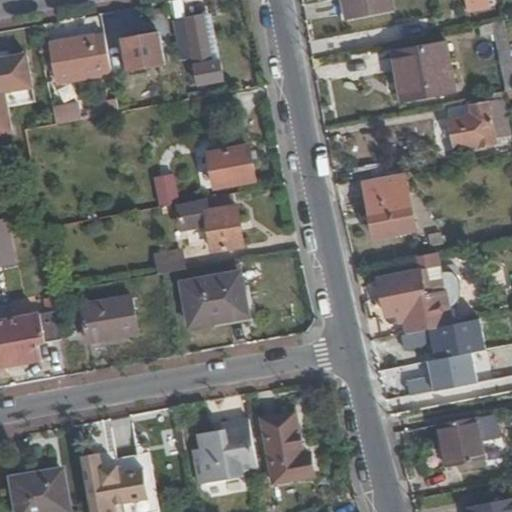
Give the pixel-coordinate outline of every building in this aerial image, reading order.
[(337,0),(342,23),(349,22),(344,0),(337,0)] [(393,0),(344,0),(349,22),(396,12),(393,0)] [(484,0),(465,0),(469,16),(488,12),(484,0)] [(211,15),(202,17),(210,63),(219,61),(211,15)] [(202,17),(172,23),(184,88),(222,81),(219,61),(210,63),(202,17)] [(493,37),(491,26),(478,28),(480,39),(493,37)] [(165,65),(158,32),(122,39),(128,71),(165,65)] [(111,74),(104,34),(53,44),(60,83),(111,74)] [(445,44),(391,53),(396,80),(402,79),(406,102),(453,94),(445,44)] [(0,64),(29,59),(28,54),(0,58),(0,64)] [(0,135),(15,132),(10,107),(7,93),(35,87),(29,59),(0,64),(0,135)] [(35,87),(7,93),(10,107),(37,102),(35,87)] [(105,115),(119,113),(116,100),(103,102),(105,115)] [(505,121),(500,101),(467,107),(468,119),(453,121),(456,140),(473,137),(475,147),(494,144),(491,131),(497,130),(496,123),(505,121)] [(65,106),(54,109),(57,124),(68,122),(65,106)] [(259,178),(252,145),(213,152),(219,186),(259,178)] [(352,166),(355,180),(383,175),(380,161),(352,166)] [(175,173),(156,177),(163,205),(176,202),(182,201),(175,173)] [(403,173),(363,181),(374,238),(413,230),(403,173)] [(182,201),(176,202),(179,234),(187,234),(187,241),(199,240),(200,245),(211,243),(211,248),(242,245),(238,202),(204,205),(203,198),(182,201)] [(5,218),(0,218),(0,263),(12,261),(5,218)] [(177,268),(184,267),(182,250),(155,254),(158,271),(166,270),(177,268)] [(454,323),(444,266),(420,271),(419,268),(377,276),(385,315),(403,312),(407,331),(451,323),(454,323)] [(246,314),(238,268),(182,278),(190,324),(246,314)] [(76,295),(74,285),(53,289),(54,296),(54,299),(76,295)] [(88,338),(140,330),(132,289),(102,294),(103,301),(82,305),(88,338)] [(38,340),(62,337),(54,299),(54,296),(43,296),(45,311),(0,317),(0,364),(40,360),(40,358),(38,340)] [(295,403),(260,410),(273,479),(316,471),(311,446),(304,448),(295,403)] [(477,415),(437,422),(446,464),(485,456),(477,415)] [(258,469),(249,416),(217,420),(218,427),(195,430),(197,446),(192,447),(196,483),(242,477),(241,472),(258,469)] [(101,456),(82,459),(91,511),(123,511),(121,499),(143,495),(138,464),(117,468),(116,461),(102,463),(101,456)] [(12,473),(45,468),(44,461),(5,468),(8,488),(14,487),(12,473)] [(35,511),(68,507),(61,466),(45,468),(12,473),(14,487),(18,511),(35,511)] [(511,511),(511,494),(465,504),(467,511),(511,511)]
